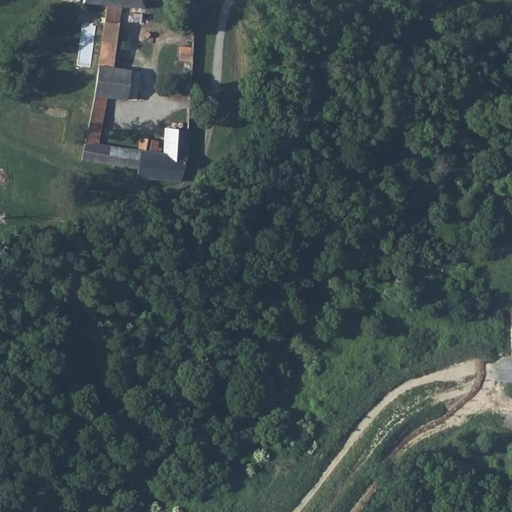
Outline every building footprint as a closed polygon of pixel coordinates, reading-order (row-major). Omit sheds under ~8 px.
[(106,4),(103,22),(121,24),(123,6),(147,7),(148,0),(165,2),(165,0),(83,0),(83,1),(106,4)] [(103,22),(97,65),(113,67),(121,24),(103,22)] [(182,47),(181,61),(192,62),(193,48),(182,47)] [(97,65),(92,93),(106,96),(126,99),(130,70),(113,67),(97,65)] [(92,93),(87,126),(100,128),(106,96),(92,93)] [(97,143),(100,128),(87,126),(81,158),(137,166),(136,175),(183,180),(187,160),(189,140),(189,130),(167,128),(166,153),(160,152),(155,151),(149,150),(145,150),(139,149),(97,143)]
